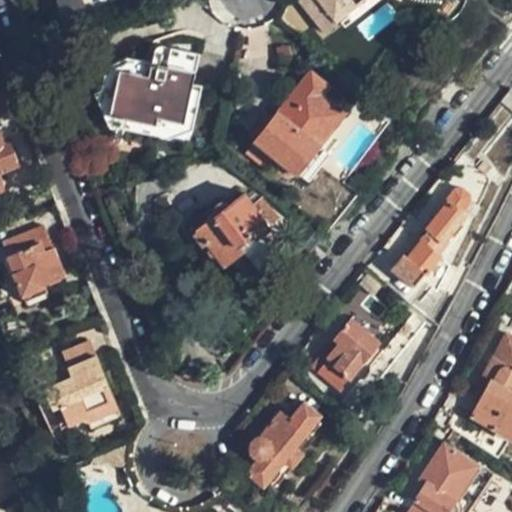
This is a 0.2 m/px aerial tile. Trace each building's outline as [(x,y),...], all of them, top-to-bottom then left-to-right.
[(58,0),(61,10),(84,5),(82,0),(58,0)] [(320,31),(359,0),(299,0),(297,3),(320,31)] [(511,12),(501,3),(491,16),(507,30),(511,21),(511,12)] [(107,68),(96,89),(106,114),(124,117),(121,131),(153,138),(155,124),(183,130),(191,96),(198,60),(170,54),(168,64),(159,62),(158,69),(126,63),(107,68)] [(307,71),(251,139),(276,159),(273,163),(272,166),(273,170),(275,175),(279,177),(283,179),(288,178),(291,175),(295,172),(317,146),(319,144),(316,142),(342,112),(320,94),(326,86),(307,71)] [(106,114),(96,89),(91,90),(104,127),(121,131),(124,117),(106,114)] [(155,124),(153,138),(167,141),(189,139),(198,97),(191,96),(183,130),(155,124)] [(276,159),(251,139),(239,152),(265,172),(273,163),(276,159)] [(1,145),(0,141),(0,183),(1,183),(0,178),(0,172),(18,166),(8,143),(1,145)] [(317,146),(295,172),(305,181),(327,155),(317,146)] [(443,201),(422,228),(424,230),(415,243),(417,245),(405,259),(401,255),(388,271),(411,290),(438,256),(435,255),(445,242),(443,241),(463,216),(459,213),(467,203),(465,197),(457,189),(449,190),(441,200),(443,201)] [(254,237),(269,226),(242,192),(227,203),(225,201),(221,200),(219,201),(216,202),(214,205),(214,207),(214,211),(215,213),(193,229),(222,266),(243,250),(236,242),(250,232),(254,237)] [(424,230),(422,228),(420,226),(410,239),(415,243),(424,230)] [(61,274),(42,227),(1,242),(24,300),(45,291),(42,282),(61,274)] [(335,389),(375,342),(347,319),(331,339),(334,343),(323,356),(326,359),(315,373),(335,389)] [(467,414),(482,422),(494,429),(509,437),(511,431),(511,339),(501,334),(469,393),(476,398),(467,414)] [(117,418),(88,342),(58,354),(63,366),(38,377),(64,440),(117,418)] [(248,453),(249,455),(250,457),(253,458),(256,458),(250,465),(246,472),(259,483),(263,478),(291,444),(317,412),(302,400),(286,419),(277,412),(255,439),(252,440),(250,442),(247,445),(246,449),(248,453)] [(494,429),(482,422),(478,430),(491,437),(494,429)] [(291,444),(263,478),(273,487),(301,453),(291,444)] [(440,445),(425,466),(430,470),(422,482),(411,499),(412,500),(405,511),(455,511),(456,510),(453,503),(454,501),(467,511),(490,476),(440,445)] [(250,457),(249,455),(245,461),(250,465),(256,458),(253,458),(250,457)] [(430,470),(425,466),(417,479),(422,482),(430,470)] [(324,511),(333,498),(312,484),(304,499),(324,511)]
